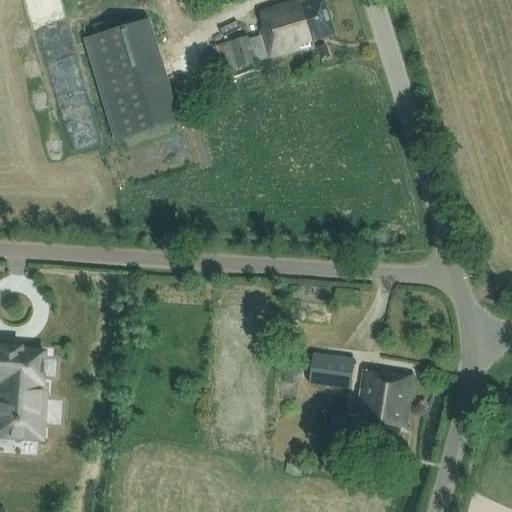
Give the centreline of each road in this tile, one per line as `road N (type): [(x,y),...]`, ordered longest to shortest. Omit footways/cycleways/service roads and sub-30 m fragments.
road 1 (unclassified): [(0,253),(460,279)]
road 2 (unclassified): [(460,279),(375,0)]
road 3 (unclassified): [(442,511),(474,346)]
